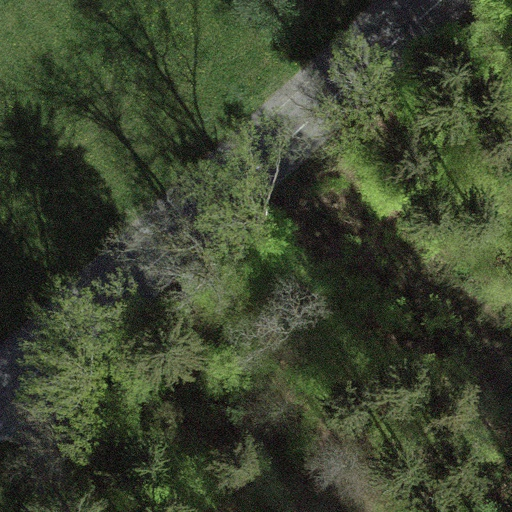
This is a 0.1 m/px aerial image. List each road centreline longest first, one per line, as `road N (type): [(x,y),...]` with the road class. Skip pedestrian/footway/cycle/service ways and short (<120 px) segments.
road 1 (residential): [(444,0),(68,343)]
road 2 (residential): [(68,343),(42,511)]
